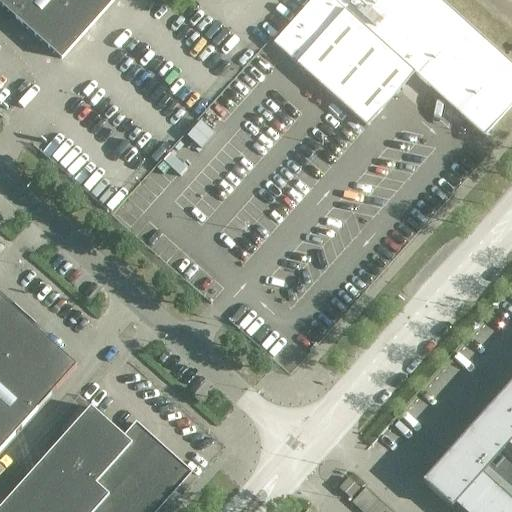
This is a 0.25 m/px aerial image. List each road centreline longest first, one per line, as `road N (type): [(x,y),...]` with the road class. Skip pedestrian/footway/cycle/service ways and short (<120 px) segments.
road 1 (unclassified): [(300,445),(0,177)]
road 2 (unclassified): [(300,445),(511,216)]
